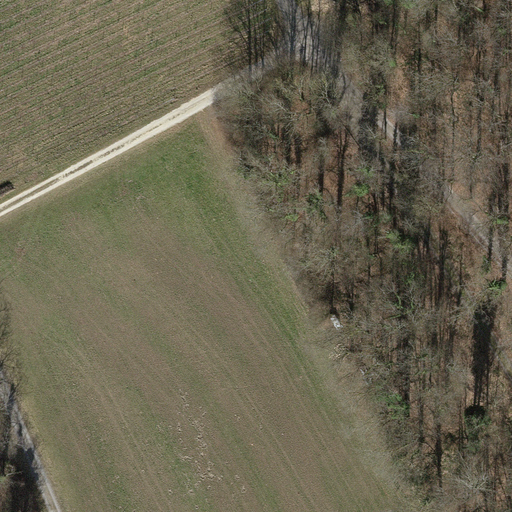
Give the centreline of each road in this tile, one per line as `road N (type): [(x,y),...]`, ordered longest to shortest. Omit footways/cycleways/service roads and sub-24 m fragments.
road 1 (track): [(313,48),(345,87),(405,225),(511,381)]
road 2 (track): [(0,209),(313,48)]
road 3 (track): [(345,87),(511,265)]
road 4 (track): [(55,511),(0,381)]
